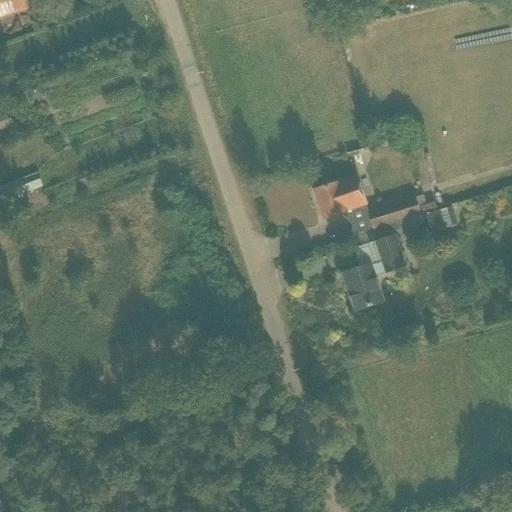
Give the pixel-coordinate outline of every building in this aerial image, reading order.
[(0,0),(0,18),(28,8),(25,0),(0,0)] [(39,82),(25,87),(28,97),(35,100),(44,97),(39,82)] [(313,191),(323,220),(347,212),(366,205),(356,177),(313,191)] [(376,228),(377,230),(418,217),(418,216),(419,216),(419,214),(435,209),(433,203),(426,206),(423,196),(365,214),(370,230),(376,228)] [(427,215),(432,233),(456,226),(451,208),(427,215)] [(377,230),(379,236),(400,229),(401,233),(421,227),(418,217),(377,230)] [(371,265),(341,275),(354,312),(383,302),(374,276),(385,273),(405,266),(394,236),(375,243),(381,262),(371,266),(371,265)] [(423,245),(421,250),(423,256),(429,258),(434,255),(436,250),(434,245),(429,243),(423,245)]
